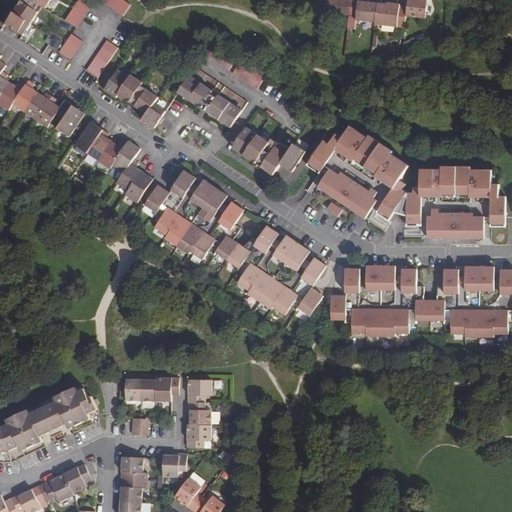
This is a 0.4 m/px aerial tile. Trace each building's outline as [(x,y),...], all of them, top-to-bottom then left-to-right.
[(23,0),(7,24),(23,35),(39,12),(33,8),(37,2),(46,8),(50,0),(23,0)] [(79,0),(66,19),(77,27),(94,3),(89,0),(79,0)] [(123,0),(99,0),(124,16),(131,5),(123,0)] [(328,0),(327,13),(342,15),(343,0),(328,0)] [(359,0),(351,0),(349,15),(357,16),(356,20),(376,22),(378,3),(359,1),(359,0)] [(408,0),(408,6),(407,16),(426,18),(427,0),(408,0)] [(408,6),(378,3),(376,22),(376,24),(405,27),(407,16),(408,6)] [(72,35),(68,40),(79,48),(83,42),(72,35)] [(407,48),(419,43),(416,37),(405,42),(407,48)] [(68,40),(64,46),(75,54),(79,48),(68,40)] [(107,41),(87,71),(98,79),(118,48),(107,41)] [(213,43),(205,54),(229,70),(237,59),(213,43)] [(64,46),(60,53),(71,60),(75,54),(64,46)] [(241,62),(233,73),(257,89),(265,78),(241,62)] [(196,68),(180,92),(207,110),(232,127),(248,103),(225,88),(217,100),(211,96),(219,84),(196,68)] [(118,70),(105,90),(117,97),(119,95),(133,104),(148,114),(143,120),(155,128),(167,111),(155,104),(159,98),(147,90),(143,96),(138,92),(143,83),(132,75),(130,77),(118,70)] [(0,76),(0,100),(11,83),(6,79),(8,76),(6,74),(3,72),(0,76)] [(25,87),(14,104),(26,111),(39,92),(33,88),(36,84),(32,82),(30,80),(25,87)] [(11,83),(0,100),(0,103),(10,110),(14,104),(25,87),(22,85),(20,83),(17,87),(11,83)] [(39,92),(26,111),(37,119),(53,96),(50,94),(48,92),(45,96),(39,92)] [(53,96),(37,119),(49,127),(52,123),(62,108),(56,104),(58,99),(55,98),(53,96)] [(62,108),(52,123),(59,128),(74,105),(70,103),(67,101),(62,108)] [(59,128),(58,129),(70,137),(86,113),(80,109),(74,105),(59,128)] [(92,122),(76,145),(88,153),(104,130),(98,126),(92,122)] [(394,188),(378,213),(391,221),(396,213),(409,218),(408,227),(422,227),(423,198),(493,198),(492,227),(506,228),(507,198),(500,198),(500,186),(493,185),(493,171),(422,171),(422,188),(415,188),(415,194),(408,194),(403,190),(406,185),(400,181),(409,166),(350,127),(343,138),(338,135),(331,145),(325,141),(308,166),(319,174),(336,149),(394,188)] [(247,128),(234,148),(257,163),(274,175),(282,164),(293,172),(306,152),(295,144),(288,155),(276,147),(272,154),(266,150),(271,144),(247,128)] [(104,130),(88,153),(100,161),(113,142),(107,138),(109,134),(107,132),(104,130)] [(127,145),(114,164),(126,172),(134,160),(141,149),(136,145),(130,141),(127,145)] [(113,142),(100,161),(111,169),(114,164),(127,145),(124,144),(121,142),(118,146),(113,142)] [(123,176),(118,183),(130,191),(143,172),(137,167),(140,163),(137,162),(134,160),(126,172),(123,176)] [(126,172),(114,164),(111,169),(123,176),(126,172)] [(330,170),(319,188),(366,219),(378,202),(374,199),(379,193),(373,189),(368,196),(330,170)] [(185,171),(172,191),(184,199),(197,178),(185,171)] [(130,191),(127,195),(138,203),(154,179),(148,175),(143,172),(130,191)] [(205,180),(192,200),(216,215),(229,196),(205,180)] [(159,185),(145,205),(157,213),(156,216),(161,219),(156,228),(168,236),(166,238),(190,255),(192,252),(204,259),(209,251),(215,255),(217,253),(240,268),(238,271),(244,275),(239,283),(250,291),(248,294),(272,310),(274,307),(286,315),(292,307),(298,311),(300,308),(311,316),(324,296),(313,289),(305,300),(245,260),(251,252),(245,248),(234,241),(228,237),(222,244),(163,205),(170,193),(159,185)] [(341,216),(346,209),(333,201),(328,209),(341,216)] [(233,203),(220,223),(231,231),(235,225),(245,211),(241,208),(239,207),(236,205),(233,203)] [(429,217),(429,238),(485,239),(485,217),(441,217),(441,210),(434,210),(434,217),(429,217)] [(231,231),(228,237),(234,241),(241,229),(235,225),(231,231)] [(259,240),(255,246),(266,254),(279,234),(268,226),(259,240)] [(287,235),(274,255),(299,271),(311,252),(287,235)] [(253,236),(245,248),(251,252),(255,246),(259,240),(253,236)] [(316,259),(303,279),(314,287),(328,266),(316,259)] [(368,266),(368,290),(396,290),(397,270),(397,267),(368,266)] [(467,267),(466,291),(495,291),(495,268),(467,267)] [(346,269),(346,294),(361,294),(361,270),(346,269)] [(403,270),(403,294),(417,294),(417,287),(417,270),(403,270)] [(445,287),(445,294),(459,295),(459,270),(446,270),(445,287)] [(511,270),(502,271),(502,295),(511,294),(511,270)] [(332,296),(332,320),(346,320),(346,323),(354,324),(354,333),(367,334),(367,337),(396,337),(396,334),(410,334),(410,324),(417,324),(417,321),(445,321),(445,324),(452,325),(452,334),(465,334),(466,337),(495,338),(495,335),(508,335),(509,325),(511,324),(511,312),(445,311),(445,301),(438,301),(424,301),(417,301),(417,310),(346,310),(346,296),(332,296)] [(158,380),(157,402),(165,402),(172,402),(173,395),(180,395),(180,378),(158,377),(158,380)] [(127,379),(127,401),(135,401),(142,402),(143,380),(127,379)] [(143,380),(142,402),(150,402),(157,402),(158,380),(143,380)] [(189,394),(189,402),(206,403),(206,396),(212,396),(213,381),(189,380),(189,394)] [(78,391),(76,387),(54,397),(56,402),(30,414),(27,410),(6,420),(8,425),(3,427),(0,427),(0,451),(9,452),(19,448),(22,452),(43,443),(40,437),(44,435),(65,425),(67,424),(70,429),(91,419),(88,414),(98,409),(96,405),(93,400),(92,396),(90,394),(87,395),(84,388),(78,391)] [(206,403),(189,402),(189,411),(189,418),(191,418),(191,425),(212,425),(212,411),(206,410),(206,403)] [(134,422),(133,435),(141,435),(141,418),(134,418),(134,422)] [(141,418),(141,435),(149,435),(150,424),(149,419),(141,418)] [(189,437),(188,448),(205,448),(205,440),(212,441),(212,425),(191,425),(189,425),(189,437)] [(165,458),(164,477),(179,477),(180,471),(187,471),(189,454),(178,453),(172,453),(171,455),(165,455),(165,458)] [(123,470),(122,480),(148,481),(148,473),(145,473),(145,458),(124,457),(123,470)] [(90,476),(85,465),(74,470),(65,474),(73,494),(87,488),(86,483),(92,480),(90,476)] [(73,494),(65,474),(52,481),(44,484),(51,499),(57,496),(61,502),(74,496),(73,494)] [(190,478),(176,497),(188,507),(194,510),(204,497),(199,493),(202,487),(190,478)] [(122,491),(121,502),(143,503),(144,488),(148,489),(148,481),(122,480),(122,491)] [(51,499),(44,484),(38,487),(45,502),(51,499)] [(45,502),(38,487),(32,490),(40,505),(45,502)] [(40,505),(32,490),(26,493),(25,491),(19,495),(11,499),(18,511),(23,511),(26,511),(35,511),(42,509),(40,505)] [(204,497),(194,510),(195,511),(221,511),(226,505),(214,496),(210,501),(204,497)] [(18,511),(11,499),(8,501),(5,502),(1,497),(0,497),(0,511),(18,511)] [(121,511),(142,511),(143,503),(121,502),(121,511)]
